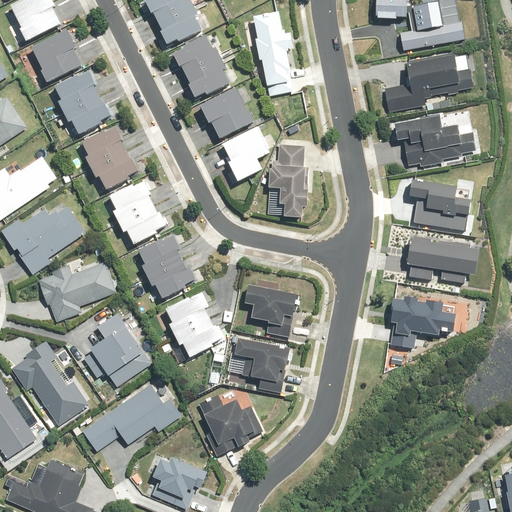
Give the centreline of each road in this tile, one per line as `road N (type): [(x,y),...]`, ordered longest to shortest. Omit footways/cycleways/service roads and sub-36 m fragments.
road 1 (residential): [(357,258),(223,225),(105,0)]
road 2 (residential): [(241,511),(262,478),(321,421),(357,258)]
road 3 (residential): [(357,258),(359,198),(324,0)]
